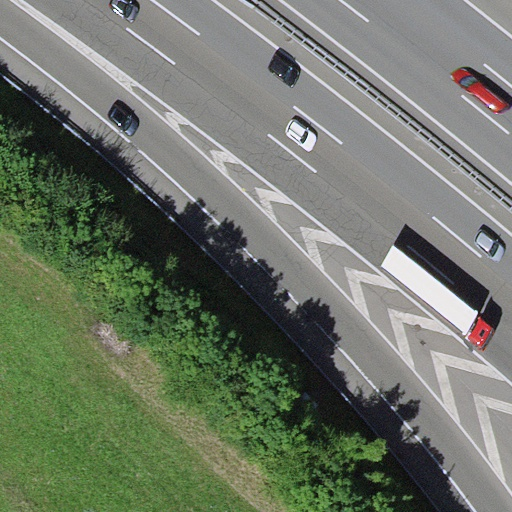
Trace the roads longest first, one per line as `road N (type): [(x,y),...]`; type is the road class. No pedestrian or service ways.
road 1 (motorway): [(19,0),(347,324),(502,511)]
road 2 (motorway): [(118,0),(511,309)]
road 3 (motorway): [(511,109),(374,0)]
